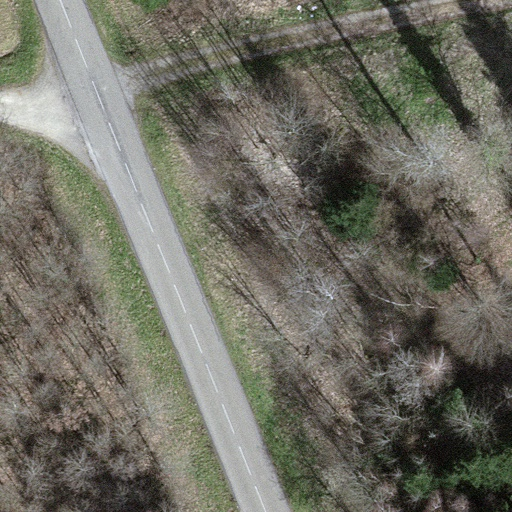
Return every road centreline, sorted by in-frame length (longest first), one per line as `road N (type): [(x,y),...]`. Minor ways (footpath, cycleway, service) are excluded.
road 1 (tertiary): [(266,511),(59,0)]
road 2 (track): [(0,106),(471,0)]
